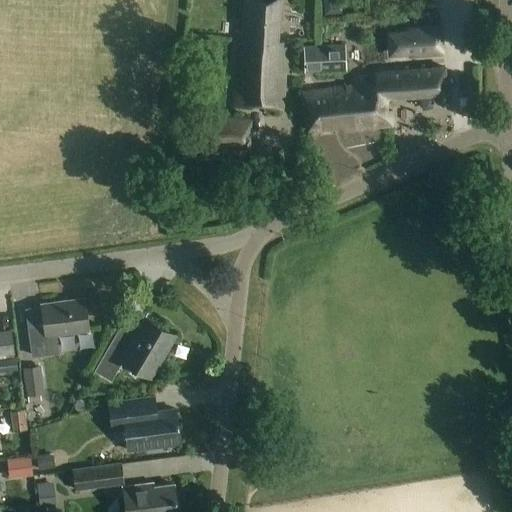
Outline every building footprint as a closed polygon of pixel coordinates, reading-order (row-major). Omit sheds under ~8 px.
[(277,41),(279,0),(239,0),(237,41),(234,41),(231,104),(251,106),(252,99),(266,100),(265,108),(282,109),(286,48),(282,48),(282,42),(277,41)] [(322,0),(324,14),(336,13),(335,0),(322,0)] [(416,45),(417,57),(422,57),(441,56),(438,29),(414,31),(416,45)] [(362,59),(361,44),(347,45),(348,60),(362,59)] [(305,74),(347,72),(345,46),(304,48),(305,74)] [(388,112),(387,100),(447,95),(445,67),(374,73),(374,80),(301,92),(304,129),(343,126),(343,130),(394,126),(393,111),(388,112)] [(248,150),(249,121),(201,118),(199,159),(244,162),(244,150),(248,150)] [(33,356),(58,352),(56,334),(89,330),(86,298),(42,304),(45,327),(29,329),(33,356)] [(176,334),(146,317),(136,334),(122,326),(96,370),(111,379),(122,360),(151,377),(176,334)] [(0,356),(15,355),(12,334),(0,335),(0,356)] [(0,359),(0,371),(17,369),(16,358),(0,359)] [(41,396),(45,395),(41,366),(24,369),(28,398),(41,396)] [(156,411),(154,395),(109,402),(112,429),(125,427),(127,449),(180,442),(176,408),(156,411)] [(74,410),(78,412),(82,411),(85,407),(84,402),(80,400),(75,401),(73,405),(74,410)] [(28,429),(26,409),(12,411),(15,430),(28,429)] [(49,469),(47,455),(37,456),(39,470),(49,469)] [(6,460),(9,478),(33,475),(31,457),(6,460)] [(75,491),(125,484),(122,463),(72,470),(75,491)] [(53,483),(38,484),(40,505),(55,503),(53,483)] [(176,511),(173,483),(145,487),(145,483),(122,486),(125,505),(119,506),(119,511),(176,511)]
